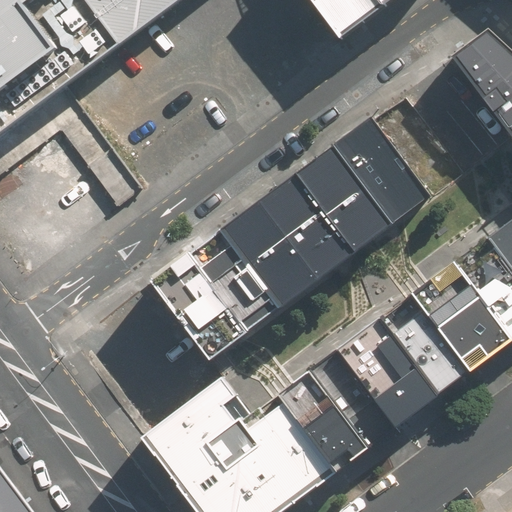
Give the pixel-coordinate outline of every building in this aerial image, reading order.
[(0,0),(0,135),(180,0),(311,0),(340,36),(390,0),(0,0)] [(449,64),(511,139),(511,55),(488,34),(449,64)] [(337,147),(395,225),(436,195),(378,117),(337,147)] [(224,229),(282,307),(395,225),(337,147),(224,229)] [(282,307),(224,229),(192,252),(251,330),(282,307)] [(510,333),(511,331),(511,271),(489,240),(458,263),(510,333)] [(155,278),(214,358),(251,330),(192,252),(155,278)] [(381,311),(438,389),(467,368),(409,291),(381,311)] [(314,370),(368,442),(392,424),(338,352),(314,370)] [(152,434),(209,511),(276,511),(338,468),(285,396),(251,421),(222,382),(152,434)] [(45,511),(0,452),(0,511),(45,511)]
